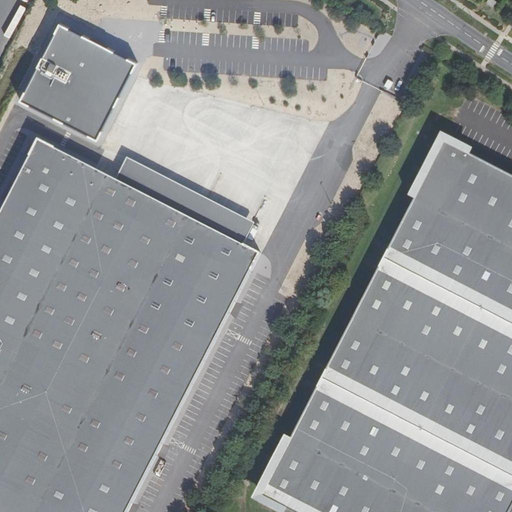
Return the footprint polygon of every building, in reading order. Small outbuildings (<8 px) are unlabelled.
[(488,0),(487,3),(495,8),(499,3),(494,0),(488,0)] [(60,23),(20,101),(98,141),(138,63),(60,23)] [(400,100),(406,103),(411,93),(405,91),(400,100)] [(511,511),(511,174),(477,156),(480,150),(448,134),(416,198),(422,201),(298,441),(291,437),(259,500),(281,511),(293,511),(294,510),(297,511),(511,511)] [(0,216),(0,511),(128,511),(261,254),(240,243),(113,176),(40,138),(0,216)] [(250,224),(122,157),(113,176),(240,243),(250,224)]
